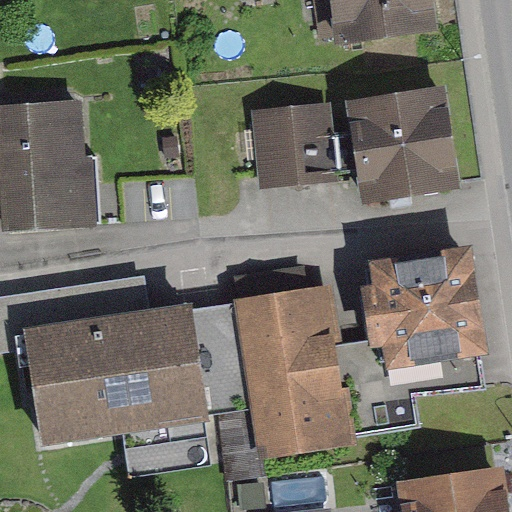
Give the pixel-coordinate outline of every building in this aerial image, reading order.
[(336,40),(330,0),(315,0),(321,42),(336,40)] [(339,57),(440,43),(433,0),(330,0),(336,40),(339,57)] [(361,212),(462,197),(448,100),(347,114),(361,212)] [(98,107),(0,112),(0,177),(7,177),(9,237),(105,232),(98,107)] [(334,108),(253,115),(260,192),(341,185),(334,108)] [(179,140),(165,142),(169,162),(182,160),(179,140)] [(373,274),(376,299),(362,301),(368,347),(371,361),(385,359),(389,384),(397,383),(482,371),(491,369),(475,259),(373,274)] [(9,299),(132,294),(131,267),(8,272),(9,299)] [(331,296),(239,311),(265,476),(357,461),(354,442),(340,351),(331,296)] [(194,319),(27,344),(43,453),(210,429),(194,319)] [(400,405),(397,383),(389,384),(385,359),(371,361),(368,347),(358,349),(340,351),(354,442),(416,433),(411,403),(400,405)] [(485,392),(482,371),(397,383),(400,405),(411,403),(485,392)] [(507,511),(503,474),(396,488),(399,511),(507,511)]
